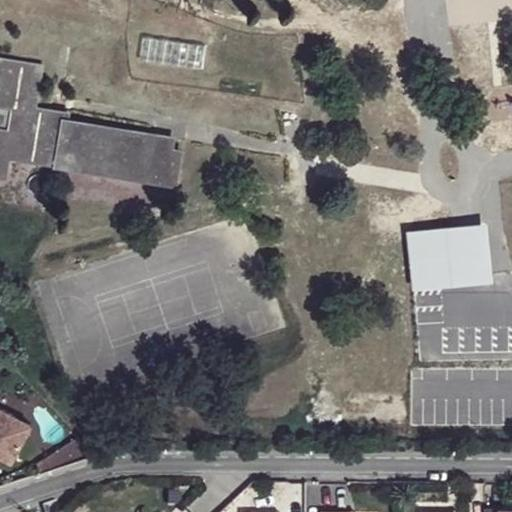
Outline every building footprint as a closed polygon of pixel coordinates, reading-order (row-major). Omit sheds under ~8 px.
[(176,182),(181,148),(171,145),(172,135),(65,119),(66,112),(32,107),(39,65),(0,58),(0,103),(13,105),(9,130),(0,128),(0,175),(6,177),(9,157),(176,182)] [(0,103),(0,128),(9,130),(13,105),(0,103)] [(511,194),(501,195),(502,203),(336,209),(338,252),(511,246),(511,194)] [(34,422),(0,402),(0,455),(13,462),(34,422)] [(40,470),(91,451),(78,438),(36,462),(40,470)]
